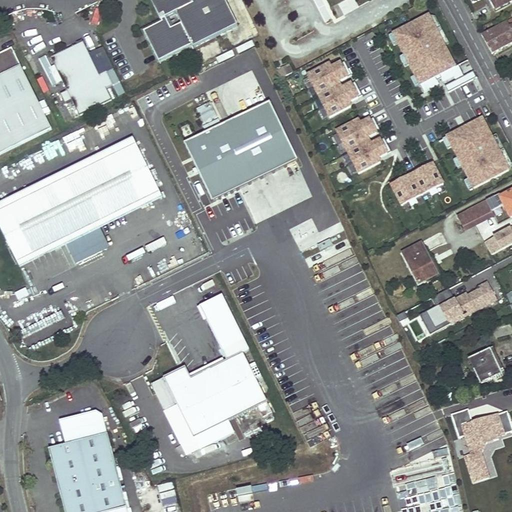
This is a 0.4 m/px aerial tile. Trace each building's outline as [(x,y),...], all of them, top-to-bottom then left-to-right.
[(151,0),(162,22),(169,18),(177,14),(182,25),(175,29),(149,42),(160,63),(193,46),(194,49),(239,27),(225,0),(151,0)] [(345,0),(338,3),(343,15),(356,9),(352,0),(345,0)] [(511,1),(511,0),(496,0),(501,8),(511,1)] [(91,23),(97,25),(101,12),(95,10),(91,23)] [(445,46),(429,17),(394,35),(399,44),(405,57),(410,65),(416,78),(421,86),(436,78),(440,76),(456,68),(445,46)] [(436,18),(429,17),(445,46),(449,44),(436,18)] [(169,18),(162,22),(163,24),(145,33),(149,42),(175,29),(169,18)] [(511,19),(511,20),(482,36),(493,55),(511,44),(511,19)] [(399,44),(394,35),(390,38),(394,46),(399,44)] [(113,70),(103,50),(90,57),(84,45),(51,61),(55,69),(52,70),(46,59),(40,62),(53,88),(62,83),(68,94),(61,97),(66,107),(72,104),(80,118),(112,102),(106,90),(113,87),(106,74),(113,70)] [(0,155),(52,130),(12,49),(0,55),(0,155)] [(405,68),(410,65),(405,57),(401,59),(405,68)] [(330,65),(308,77),(329,118),(352,107),(350,103),(362,96),(355,83),(343,89),(339,83),(352,76),(344,62),(332,69),(330,65)] [(277,71),(281,79),(292,74),(288,65),(277,71)] [(456,68),(440,76),(444,83),(463,73),(459,66),(456,68)] [(125,95),(113,70),(106,74),(113,87),(119,98),(125,95)] [(478,78),(474,72),(446,87),(449,93),(478,78)] [(416,89),(421,86),(416,78),(412,80),(416,89)] [(436,78),(421,86),(425,94),(440,86),(436,78)] [(451,93),(454,101),(464,97),(461,89),(451,93)] [(273,106),(221,126),(218,118),(200,124),(205,137),(187,144),(209,201),(296,168),(273,106)] [(359,121),(337,132),(358,174),(381,163),(379,159),(391,152),(384,139),(371,145),(368,139),(381,132),(373,118),(361,125),(359,121)] [(475,189),(510,171),(493,138),(483,120),(448,138),(453,148),(459,160),(464,168),(470,181),(475,189)] [(190,123),(180,126),(186,143),(195,139),(190,123)] [(493,138),(510,171),(511,166),(511,164),(497,136),(493,138)] [(453,148),(448,138),(443,141),(448,150),(453,148)] [(136,146),(133,139),(9,199),(13,205),(136,146)] [(160,194),(136,146),(13,205),(36,253),(64,240),(68,247),(76,265),(102,253),(100,248),(102,244),(106,242),(101,231),(97,224),(160,194)] [(459,171),(464,168),(459,160),(455,162),(459,171)] [(434,185),(442,181),(432,161),(390,183),(400,203),(408,199),(415,195),(428,189),(434,185)] [(470,192),(475,189),(470,181),(466,183),(470,192)] [(511,192),(501,199),(504,205),(511,218),(511,217),(511,192)] [(164,201),(160,194),(97,224),(101,231),(164,201)] [(501,199),(499,196),(494,199),(498,208),(504,205),(501,199)] [(0,211),(13,205),(9,199),(0,203),(0,211)] [(498,208),(494,199),(458,217),(464,230),(493,215),(492,211),(498,208)] [(36,253),(13,205),(0,211),(0,229),(16,263),(36,253)] [(501,231),(498,225),(493,227),(490,222),(480,227),(487,239),(501,231)] [(485,243),(492,256),(511,245),(511,230),(511,229),(485,243)] [(36,253),(40,260),(68,247),(64,240),(36,253)] [(100,248),(102,253),(109,249),(106,242),(102,244),(100,248)] [(437,275),(421,244),(403,254),(418,284),(437,275)] [(36,253),(16,263),(19,270),(40,260),(36,253)] [(456,300),(450,289),(432,298),(437,307),(427,312),(436,329),(449,322),(451,325),(465,317),(462,312),(466,310),(469,315),(497,301),(488,283),(480,288),(481,290),(468,296),(467,294),(460,298),(461,300),(457,302),(456,300)] [(97,294),(99,303),(108,301),(105,292),(97,294)] [(242,354),(249,350),(222,296),(201,307),(227,361),(224,362),(190,379),(188,374),(187,372),(181,375),(179,371),(151,385),(164,412),(178,405),(194,437),(228,421),(256,407),(262,418),(266,415),(271,413),(242,354)] [(16,321),(21,337),(64,322),(59,306),(16,321)] [(449,322),(436,329),(427,312),(420,316),(431,335),(451,325),(449,322)] [(417,344),(431,337),(420,317),(406,324),(417,344)] [(502,375),(491,350),(469,359),(481,385),(502,375)] [(188,374),(190,379),(224,362),(221,358),(188,374)] [(99,411),(61,421),(67,445),(50,449),(57,479),(63,477),(66,491),(61,492),(65,511),(127,511),(104,414),(99,411)] [(228,421),(194,437),(200,450),(234,434),(228,421)] [(506,497),(500,474),(477,480),(483,503),(506,497)] [(66,491),(63,477),(57,479),(61,492),(66,491)] [(158,486),(162,506),(177,503),(173,483),(158,486)]
